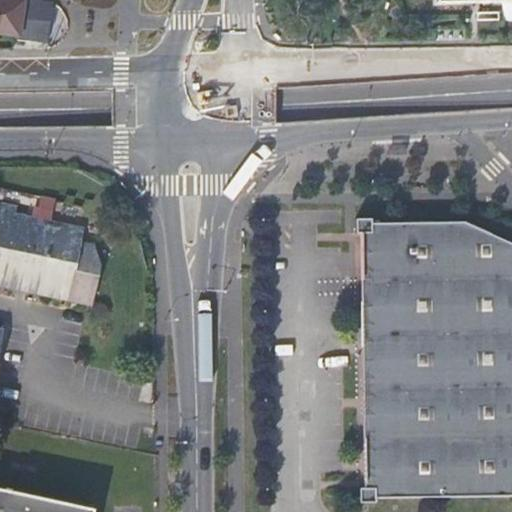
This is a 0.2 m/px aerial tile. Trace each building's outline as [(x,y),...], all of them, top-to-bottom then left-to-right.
[(0,38),(47,46),(50,11),(0,2),(0,38)] [(47,46),(46,49),(67,53),(73,12),(51,8),(50,11),(47,46)] [(53,229),(54,221),(19,214),(21,207),(4,202),(3,210),(0,209),(0,284),(96,306),(105,267),(101,246),(85,242),(86,236),(53,229)] [(511,495),(511,242),(462,220),(371,221),(371,218),(353,218),(354,234),(367,233),(370,488),(358,487),(358,503),(377,503),(377,498),(511,495)] [(88,229),(54,221),(53,229),(86,236),(88,229)] [(91,511),(0,491),(0,511),(91,511)]
